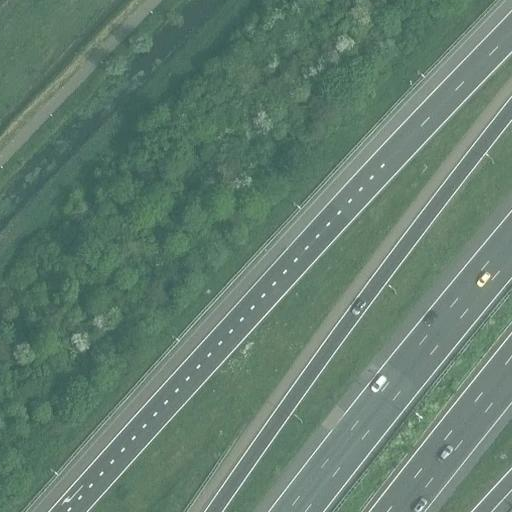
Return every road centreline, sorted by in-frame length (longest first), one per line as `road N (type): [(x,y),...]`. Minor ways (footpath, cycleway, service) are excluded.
road 1 (motorway): [(511,32),(68,511)]
road 2 (motorway): [(511,106),(209,511)]
road 3 (motorway): [(511,246),(297,511)]
road 4 (motorway): [(396,511),(511,369)]
